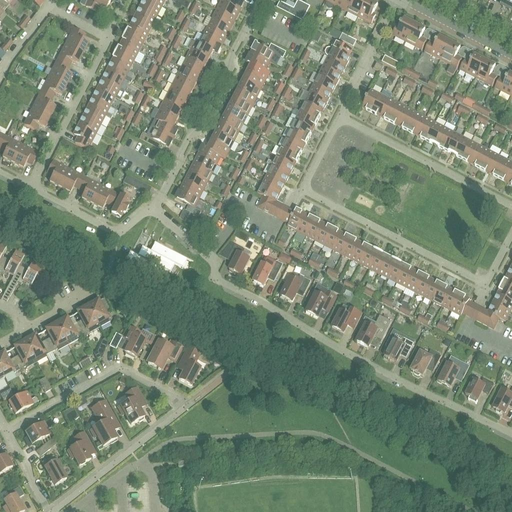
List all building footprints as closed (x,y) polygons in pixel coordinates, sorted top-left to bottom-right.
[(0,0),(0,4),(6,9),(8,6),(13,0),(0,0)] [(110,0),(88,0),(84,8),(96,14),(99,8),(105,11),(111,0),(110,0)] [(146,0),(143,0),(140,8),(157,17),(162,8),(146,0)] [(187,10),(190,4),(183,0),(174,0),(173,3),(187,10)] [(244,2),(239,0),(217,0),(222,2),(239,11),(244,2)] [(326,0),(326,1),(327,2),(326,4),(325,6),(327,9),(330,10),(332,10),(334,8),(335,6),(342,9),(346,0),(326,0)] [(346,0),(342,9),(358,18),(367,0),(366,0),(353,0),(354,1),(352,0),(346,0)] [(369,1),(367,0),(358,18),(371,25),(376,16),(373,14),(378,6),(374,4),(373,1),(371,0),(369,1)] [(511,0),(504,0),(501,7),(511,12),(511,10),(511,0)] [(291,16),(297,19),(304,4),(298,1),(296,5),(287,1),(285,5),(294,10),(291,16)] [(222,2),(217,11),(235,20),(239,11),(222,2)] [(277,8),(291,16),(294,10),(285,5),(280,2),(277,8)] [(297,19),(302,22),(310,7),(304,4),(297,19)] [(140,8),(135,17),(153,26),(157,17),(140,8)] [(192,9),(189,14),(197,18),(200,13),(196,11),(197,11),(192,9)] [(217,11),(213,19),(231,28),(235,20),(217,11)] [(26,17),(22,22),(26,25),(30,20),(26,17)] [(135,17),(130,26),(148,35),(153,26),(135,17)] [(213,19),(209,28),(226,37),(231,28),(213,19)] [(392,35),(405,42),(415,25),(413,24),(413,22),(410,20),(408,21),(404,19),(399,28),(397,26),(392,35)] [(183,26),(188,28),(191,23),(186,20),(183,26)] [(416,25),(415,25),(405,42),(422,51),(426,42),(421,39),(425,30),(421,28),(420,26),(418,25),(416,25)] [(130,26),(126,35),(143,44),(148,35),(130,26)] [(209,28),(204,36),(222,46),(226,37),(209,28)] [(85,36),(73,29),(65,46),(82,55),(88,44),(82,41),(85,36)] [(334,38),(339,40),(342,34),(338,31),(334,38)] [(126,35),(121,44),(139,53),(143,44),(126,35)] [(342,35),(339,41),(353,48),(356,42),(342,35)] [(192,40),(192,41),(217,54),(222,46),(204,36),(200,44),(192,40)] [(424,52),(441,60),(450,43),(449,42),(448,40),(446,39),(443,39),(439,37),(435,46),(429,43),(424,52)] [(8,40),(4,45),(8,48),(12,43),(8,40)] [(188,49),(191,51),(209,60),(213,53),(217,55),(217,54),(192,41),(188,49)] [(352,50),(338,43),(335,49),(333,48),(332,50),(330,48),(329,51),(327,49),(325,53),(325,55),(327,56),(328,57),(328,58),(346,67),(351,57),(349,56),(352,50)] [(451,43),(450,43),(441,60),(450,66),(447,72),(453,76),(462,60),(456,57),(460,48),(456,46),(456,44),(453,43),(451,43)] [(121,44),(116,53),(134,62),(139,53),(121,44)] [(4,45),(0,49),(4,53),(8,48),(4,45)] [(271,45),(268,51),(256,45),(251,54),(269,63),(277,67),(281,58),(283,59),(286,53),(271,45)] [(65,46),(56,62),(68,68),(71,62),(77,66),(82,55),(65,46)] [(191,51),(187,60),(204,69),(209,60),(191,51)] [(164,55),(159,52),(154,61),(160,64),(164,55)] [(116,53),(112,62),(129,71),(134,62),(116,53)] [(247,63),(251,65),(251,64),(265,71),(269,63),(251,54),(247,63)] [(165,60),(171,63),(173,57),(168,55),(165,60)] [(460,70),(476,79),(485,61),(484,60),(483,58),(481,57),(478,58),(474,55),(470,64),(464,61),(460,70)] [(382,63),(392,68),(395,62),(385,57),(382,63)] [(426,57),(419,75),(431,79),(438,61),(426,57)] [(328,58),(324,67),(341,76),(346,67),(328,58)] [(187,60),(182,69),(200,78),(204,69),(187,60)] [(476,79),(492,87),(497,78),(491,75),(496,66),(491,64),(491,62),(489,61),(486,62),(485,61),(476,79)] [(56,62),(48,78),(66,87),(72,76),(66,73),(68,68),(56,62)] [(112,62),(107,72),(124,81),(129,71),(112,62)] [(251,65),(247,73),(265,82),(269,73),(265,71),(251,64),(251,65)] [(380,73),(383,67),(377,64),(374,69),(380,73)] [(324,67),(319,76),(336,85),(341,76),(324,67)] [(402,73),(410,77),(412,72),(404,68),(402,73)] [(182,69),(178,77),(195,86),(200,78),(182,69)] [(297,69),(294,74),(299,77),(302,78),(305,74),(297,69)] [(107,72),(102,81),(120,90),(124,81),(107,72)] [(156,77),(162,80),(164,74),(159,72),(156,77)] [(410,77),(418,81),(420,76),(412,72),(410,77)] [(247,73),(242,81),(260,91),(265,82),(247,73)] [(499,79),(495,88),(511,97),(511,95),(511,74),(510,74),(505,82),(499,79)] [(319,76),(314,85),(332,94),(336,85),(319,76)] [(178,77),(173,86),(191,95),(195,86),(178,77)] [(48,78),(40,94),(52,100),(55,94),(61,97),(66,87),(48,78)] [(102,81),(97,90),(115,99),(120,90),(102,81)] [(242,81),(238,90),(256,99),(260,91),(242,81)] [(436,90),(438,85),(430,81),(428,86),(436,90)] [(314,85),(309,94),(327,103),(332,94),(314,85)] [(173,86),(169,94),(187,103),(191,95),(173,86)] [(97,90),(93,99),(110,108),(115,99),(97,90)] [(136,98),(141,101),(144,96),(133,90),(131,95),(136,98)] [(238,90),(234,99),(251,108),(256,99),(238,90)] [(362,108),(371,113),(380,95),(371,90),(367,98),(366,100),(362,108)] [(40,94),(32,110),(50,119),(55,108),(49,105),(52,100),(40,94)] [(169,94),(165,103),(182,112),(187,103),(169,94)] [(309,94),(305,103),(322,112),(327,103),(309,94)] [(449,97),(443,94),(440,101),(440,100),(437,105),(444,108),(447,102),(446,102),(449,97)] [(371,113),(380,118),(390,100),(380,95),(371,113)] [(457,95),(455,100),(463,104),(465,99),(457,95)] [(143,102),(149,105),(151,100),(146,97),(143,102)] [(93,99),(88,108),(106,117),(111,120),(113,116),(108,113),(110,108),(93,99)] [(234,99),(229,107),(247,116),(251,108),(234,99)] [(380,118),(389,122),(399,105),(390,100),(380,118)] [(165,103),(160,111),(178,120),(182,112),(165,103)] [(305,103),(300,112),(318,121),(322,112),(305,103)] [(483,108),(475,104),(472,109),(480,113),(483,108)] [(389,122),(399,127),(408,109),(399,105),(389,122)] [(229,107),(225,116),(243,125),(247,116),(229,107)] [(88,108),(83,117),(101,126),(106,117),(88,108)] [(491,112),(483,108),(480,113),(488,117),(491,112)] [(399,127),(408,132),(417,114),(408,109),(399,127)] [(44,129),(50,119),(32,110),(23,126),(35,132),(38,126),(44,129)] [(160,111),(156,120),(178,131),(174,128),(178,120),(160,111)] [(300,112),(295,121),(313,130),(318,121),(300,112)] [(408,132),(417,136),(426,119),(417,114),(408,132)] [(225,116),(220,124),(238,133),(243,125),(225,116)] [(83,117),(79,126),(96,135),(101,126),(83,117)] [(417,136),(426,141),(435,124),(426,119),(417,136)] [(160,123),(156,130),(173,140),(178,131),(156,120),(155,121),(160,123)] [(308,139),(313,130),(295,121),(291,130),(308,139)] [(220,124),(216,133),(234,142),(238,133),(220,124)] [(426,141),(435,146),(444,128),(435,124),(426,141)] [(78,138),(75,144),(88,151),(96,135),(79,126),(74,136),(78,138)] [(435,146),(444,151),(453,133),(444,128),(435,146)] [(141,141),(154,148),(156,143),(169,149),(173,140),(156,130),(151,140),(144,136),(141,141)] [(291,130),(286,139),(304,149),(308,139),(291,130)] [(216,133),(211,141),(229,151),(234,142),(216,133)] [(444,151),(453,155),(462,138),(453,133),(444,151)] [(2,158),(12,164),(22,146),(6,138),(0,148),(0,149),(5,152),(2,158)] [(453,155),(462,160),(471,142),(462,138),(453,155)] [(286,139),(281,148),(299,158),(304,149),(286,139)] [(211,141),(207,149),(207,150),(221,157),(220,158),(224,160),(229,151),(211,141)] [(462,160),(471,165),(480,147),(471,142),(462,160)] [(38,155),(22,146),(12,164),(23,169),(26,163),(32,166),(38,155)] [(203,147),(198,156),(216,165),(220,158),(221,157),(207,150),(207,149),(203,147)] [(471,165),(480,169),(489,152),(480,147),(471,165)] [(246,148),(241,157),(246,159),(250,151),(246,148)] [(281,148),(276,158),(294,167),(299,158),(281,148)] [(480,169),(489,174),(498,156),(489,152),(480,169)] [(198,156),(194,165),(212,174),(216,165),(198,156)] [(489,174),(498,179),(507,161),(498,156),(489,174)] [(269,161),(267,164),(272,167),(290,176),(294,167),(276,158),(274,163),(269,161)] [(498,179),(507,183),(511,174),(511,163),(507,161),(498,179)] [(49,183),(60,188),(69,171),(52,162),(46,174),(52,177),(49,183)] [(194,165),(190,173),(207,182),(212,174),(194,165)] [(272,167),(267,176),(285,185),(290,176),(272,167)] [(73,188),(79,190),(85,179),(69,171),(60,188),(70,194),(73,188)] [(190,173),(185,182),(203,191),(207,182),(190,173)] [(123,183),(142,193),(146,186),(127,176),(123,183)] [(267,176),(262,185),(280,194),(285,185),(267,176)] [(81,199),(91,205),(101,187),(85,179),(79,190),(84,193),(81,199)] [(237,184),(242,186),(244,188),(247,182),(240,179),(237,184)] [(185,182),(181,190),(198,200),(203,191),(185,182)] [(275,203),(280,194),(262,185),(258,194),(264,197),(258,209),(269,215),(275,203)] [(117,195),(101,187),(91,205),(102,210),(105,204),(111,207),(117,195)] [(194,208),(198,200),(181,190),(176,199),(189,206),(186,211),(198,218),(201,212),(194,208)] [(111,214),(120,219),(123,214),(124,215),(128,207),(126,206),(129,201),(120,196),(111,214)] [(275,218),(281,206),(275,203),(269,215),(275,218)] [(295,213),(289,210),(283,222),(289,225),(287,228),(297,233),(306,215),(297,210),(295,213)] [(297,233),(306,237),(315,220),(306,215),(297,233)] [(306,237),(315,242),(324,224),(315,220),(306,237)] [(315,242),(324,247),(333,229),(324,224),(315,242)] [(324,247),(333,251),(342,234),(333,229),(324,247)] [(333,251),(343,256),(352,239),(342,234),(333,251)] [(278,246),(283,248),(289,237),(284,235),(278,246)] [(343,256),(351,261),(360,243),(352,239),(343,256)] [(184,259),(191,263),(192,264),(193,263),(154,243),(150,252),(180,268),(184,259)] [(351,261),(360,265),(370,248),(360,243),(351,261)] [(234,260),(229,270),(241,277),(250,260),(242,256),(245,250),(234,245),(228,257),(234,260)] [(295,246),(291,255),(296,258),(298,253),(300,249),(295,246)] [(172,264),(179,268),(180,268),(150,252),(142,248),(137,256),(167,272),(172,264)] [(360,265),(371,271),(380,253),(370,248),(360,265)] [(155,277),(155,276),(159,268),(167,272),(137,256),(130,252),(125,261),(155,277)] [(0,274),(3,276),(2,277),(3,277),(3,276),(5,272),(13,277),(19,267),(24,257),(15,253),(10,262),(1,257),(0,259),(0,274)] [(371,271),(380,275),(389,258),(380,253),(371,271)] [(264,288),(268,278),(270,277),(275,280),(274,281),(275,281),(283,265),(276,262),(276,263),(267,258),(265,259),(262,265),(263,265),(261,267),(259,265),(255,272),(258,274),(253,282),(264,288)] [(380,275),(388,280),(397,262),(389,258),(380,275)] [(1,299),(7,302),(18,284),(21,285),(20,286),(21,285),(23,282),(31,286),(36,277),(41,279),(41,278),(43,267),(33,262),(28,271),(19,267),(13,277),(2,299),(1,299)] [(388,280),(397,284),(406,267),(397,262),(388,280)] [(397,284),(406,289),(416,272),(406,267),(397,284)] [(406,289),(415,294),(424,276),(416,272),(406,289)] [(282,280),(287,283),(291,275),(286,273),(282,280)] [(415,294),(424,299),(433,281),(424,276),(415,294)] [(511,279),(506,276),(502,285),(511,290),(511,279)] [(298,282),(290,278),(280,297),(292,303),(299,291),(305,294),(311,282),(301,277),(298,282)] [(442,286),(433,281),(424,299),(433,303),(442,286)] [(341,294),(344,287),(338,284),(335,290),(341,294)] [(311,302),(306,313),(318,319),(318,318),(322,311),(328,314),(330,310),(337,298),(327,293),(329,291),(318,285),(313,293),(309,301),(311,302)] [(511,290),(502,285),(497,295),(511,302),(511,290)] [(451,290),(442,286),(433,303),(442,308),(451,290)] [(461,295),(451,290),(442,308),(451,313),(461,295)] [(468,303),(470,300),(461,295),(451,313),(461,317),(462,314),(468,317),(474,306),(468,303)] [(511,302),(497,295),(492,304),(510,313),(511,309),(511,302)] [(22,308),(29,305),(26,299),(24,300),(20,307),(22,308)] [(106,299),(87,307),(99,328),(110,323),(105,315),(111,312),(106,299)] [(482,310),(476,321),(494,330),(499,319),(505,322),(510,313),(492,304),(488,313),(482,310)] [(343,306),(332,328),(344,334),(349,324),(355,327),(361,316),(343,306)] [(90,335),(90,334),(99,328),(87,307),(78,313),(82,321),(76,324),(84,337),(84,338),(90,335)] [(140,319),(143,313),(137,310),(134,316),(140,319)] [(374,329),(371,327),(374,323),(367,319),(365,320),(360,330),(362,331),(357,342),(368,349),(374,337),(382,341),(391,323),(388,321),(389,318),(384,316),(383,318),(380,317),(374,329)] [(417,321),(423,324),(425,319),(420,316),(417,321)] [(67,319),(63,321),(56,324),(68,346),(84,337),(76,324),(71,327),(67,319)] [(46,331),(47,332),(50,338),(45,341),(51,353),(57,350),(58,352),(68,346),(56,324),(46,331)] [(124,340),(129,343),(124,353),(126,354),(125,355),(133,359),(134,358),(136,359),(145,341),(138,338),(141,334),(130,328),(124,340)] [(109,347),(116,350),(122,337),(115,334),(109,347)] [(35,337),(32,338),(25,342),(24,342),(37,363),(47,358),(46,356),(51,353),(45,341),(39,344),(35,337)] [(383,359),(390,362),(391,361),(396,363),(402,353),(408,356),(414,344),(404,339),(401,345),(393,341),(383,359)] [(15,348),(16,350),(19,356),(13,359),(20,371),(26,367),(26,369),(37,363),(24,342),(15,348)] [(147,365),(149,366),(150,365),(158,369),(158,370),(160,371),(166,358),(174,362),(181,348),(172,343),(168,350),(160,345),(161,344),(159,343),(147,365)] [(188,348),(178,366),(177,369),(183,372),(178,381),(191,387),(200,369),(194,366),(200,354),(188,348)] [(139,360),(145,363),(150,355),(144,351),(139,360)] [(411,371),(414,372),(414,375),(418,377),(420,376),(423,377),(429,365),(435,368),(441,357),(431,351),(428,357),(420,353),(411,371)] [(4,354),(0,356),(0,371),(3,377),(13,372),(14,374),(20,371),(13,359),(8,362),(4,354)] [(450,359),(447,365),(438,382),(451,389),(457,376),(463,379),(470,367),(463,364),(462,366),(450,359)] [(78,363),(82,370),(86,367),(82,360),(78,363)] [(45,394),(52,390),(45,378),(39,382),(45,394)] [(465,396),(469,398),(468,400),(476,404),(482,393),(489,396),(494,385),(483,380),(481,384),(473,380),(465,396)] [(0,394),(0,395),(3,401),(14,396),(10,389),(0,394)] [(144,418),(140,410),(146,406),(136,389),(125,395),(129,402),(118,408),(122,416),(125,415),(131,426),(137,422),(139,423),(143,421),(143,419),(144,418)] [(493,409),(505,415),(510,404),(511,404),(511,390),(510,395),(502,391),(493,409)] [(9,403),(9,405),(8,407),(10,410),(13,410),(15,415),(33,405),(38,402),(36,398),(30,401),(26,394),(9,403)] [(117,440),(113,433),(120,429),(119,426),(105,402),(91,410),(100,425),(90,431),(94,439),(97,438),(103,448),(110,444),(111,446),(117,442),(116,440),(117,440)] [(66,411),(69,415),(65,417),(70,425),(79,418),(73,408),(66,411)] [(28,447),(32,445),(50,436),(47,430),(54,426),(50,420),(25,434),(28,438),(25,440),(28,447)] [(91,460),(89,458),(95,454),(83,433),(73,439),(77,446),(67,452),(72,460),(74,458),(79,467),(91,460)] [(36,452),(40,458),(57,445),(53,438),(36,452)] [(0,474),(12,468),(6,456),(0,459),(0,474)] [(53,457),(42,463),(55,486),(66,480),(61,470),(63,469),(58,461),(56,462),(53,457)] [(4,502),(7,507),(3,508),(5,511),(24,511),(17,500),(23,496),(19,488),(9,494),(11,498),(4,502)]
